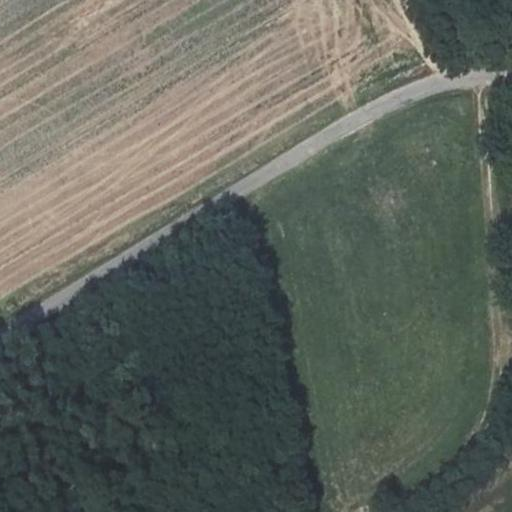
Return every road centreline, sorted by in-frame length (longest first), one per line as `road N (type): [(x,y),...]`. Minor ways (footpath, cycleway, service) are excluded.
road 1 (unclassified): [(511,75),(450,79),(381,107),(0,336)]
road 2 (track): [(401,511),(484,430),(504,364),(476,74)]
